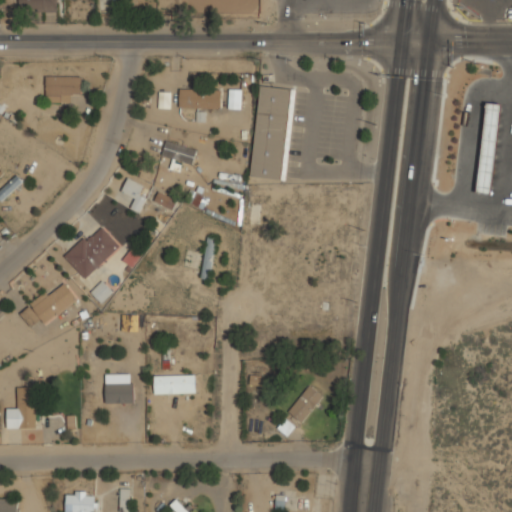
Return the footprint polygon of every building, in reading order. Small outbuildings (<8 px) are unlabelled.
[(18,0),(19,11),(57,10),(57,0),(18,0)] [(45,101),(70,101),(70,93),(81,93),(81,75),(45,75),(45,101)] [(294,88),(259,85),(251,176),(286,179),(294,88)] [(220,108),(220,88),(179,88),(179,108),(220,108)] [(241,108),(241,89),(228,89),(228,108),(241,108)] [(169,107),(169,92),(158,92),(158,107),(169,107)] [(477,192),(486,102),(501,104),(491,194),(477,192)] [(197,148),(166,139),(161,155),(192,164),(197,148)] [(23,180),(15,173),(0,187),(0,199),(2,201),(23,180)] [(134,199),(130,207),(139,212),(146,197),(138,193),(143,185),(128,177),(120,192),(134,199)] [(204,208),(208,196),(191,190),(187,202),(204,208)] [(153,202),(172,209),(176,198),(157,191),(153,202)] [(121,247),(101,223),(63,253),(83,278),(121,247)] [(215,237),(206,236),(202,278),(211,279),(215,237)] [(132,267),(143,253),(133,246),(123,259),(132,267)] [(77,299),(63,279),(20,311),(30,325),(40,319),(43,324),(77,299)] [(90,291),(103,304),(115,292),(102,279),(90,291)] [(195,393),(195,374),(154,374),(154,393),(195,393)] [(133,382),(105,383),(105,403),(133,402),(133,382)] [(288,411),(301,421),(322,395),(309,385),(288,411)] [(17,407),(6,407),(6,428),(36,428),(36,386),(17,386),(17,407)] [(119,511),(128,511),(129,488),(120,488),(119,511)] [(66,511),(75,511),(74,511),(96,511),(96,491),(66,490),(66,511)] [(275,507),(283,508),(283,495),(276,494),(275,507)] [(17,511),(17,497),(0,497),(0,511),(17,511)] [(170,504),(177,511),(190,511),(177,497),(170,504)]
